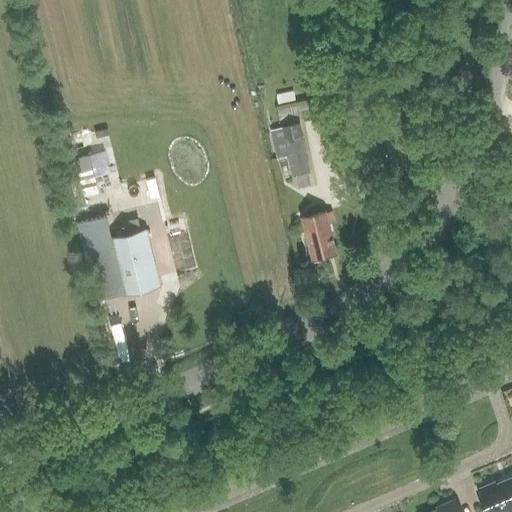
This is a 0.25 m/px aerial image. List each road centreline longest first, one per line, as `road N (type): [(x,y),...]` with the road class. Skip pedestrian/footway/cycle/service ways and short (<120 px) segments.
road 1 (tertiary): [(0,473),(167,384),(319,325),(403,257)]
road 2 (residential): [(196,509),(487,385)]
road 3 (tertiary): [(403,257),(472,158),(511,23)]
road 4 (residential): [(487,385),(506,439),(501,453),(366,511)]
road 5 (unclassified): [(403,257),(383,236),(343,66)]
